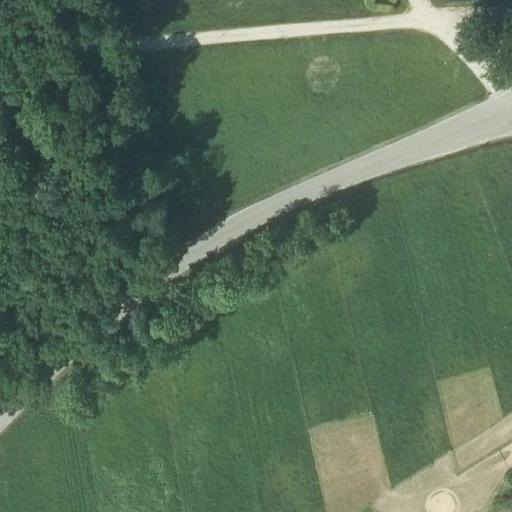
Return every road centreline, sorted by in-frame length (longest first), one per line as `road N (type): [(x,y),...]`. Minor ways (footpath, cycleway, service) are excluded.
road 1 (residential): [(511,112),(296,197),(192,253),(79,342),(0,420)]
road 2 (track): [(0,56),(432,19),(511,101)]
